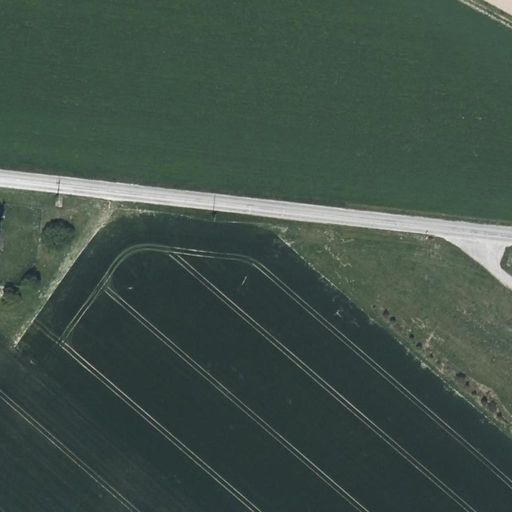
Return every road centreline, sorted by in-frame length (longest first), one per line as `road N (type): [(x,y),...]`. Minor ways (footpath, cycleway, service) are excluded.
road 1 (tertiary): [(113,189),(473,231)]
road 2 (unclassified): [(113,189),(14,338)]
